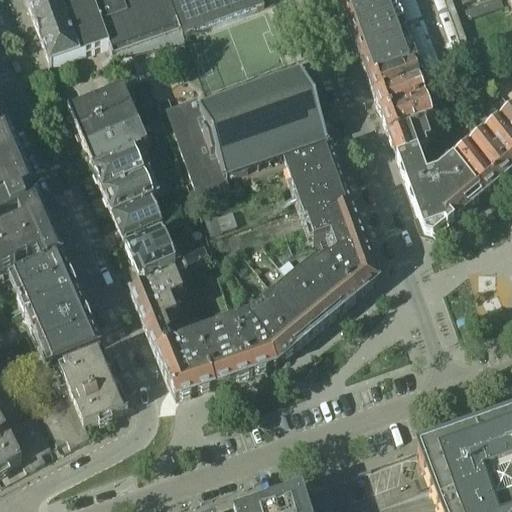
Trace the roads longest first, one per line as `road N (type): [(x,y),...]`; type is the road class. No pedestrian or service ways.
road 1 (residential): [(18,511),(19,504),(136,440),(145,420),(0,63)]
road 2 (residential): [(448,392),(306,0)]
road 3 (residential): [(111,511),(448,392)]
